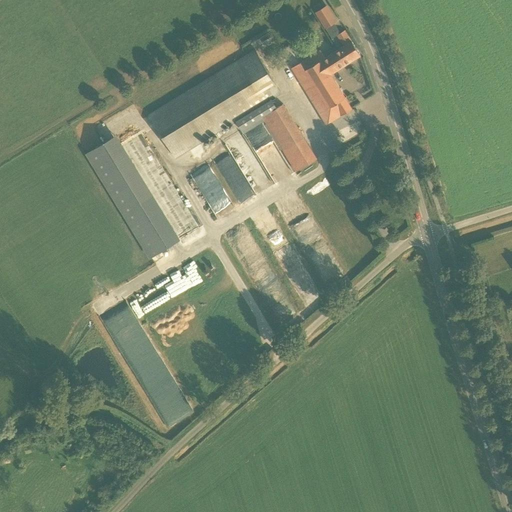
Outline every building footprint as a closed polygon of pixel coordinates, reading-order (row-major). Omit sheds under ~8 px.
[(316,12),(327,29),(336,23),(339,21),(329,4),(316,12)] [(292,68),(297,76),(326,125),(352,109),(331,74),(361,55),(353,43),(352,41),(345,30),(337,35),(344,46),(325,58),(320,50),(292,68)] [(264,36),(268,43),(275,39),(270,32),(264,36)] [(175,158),(269,100),(281,93),(272,77),(255,50),(149,115),(175,158)] [(297,171),(317,159),(283,104),(263,116),(297,171)] [(248,139),(231,148),(257,197),(275,188),(248,139)] [(86,153),(149,259),(171,246),(107,140),(86,153)] [(218,219),(235,209),(210,166),(193,176),(218,219)] [(227,181),(235,195),(249,187),(241,173),(227,181)]
